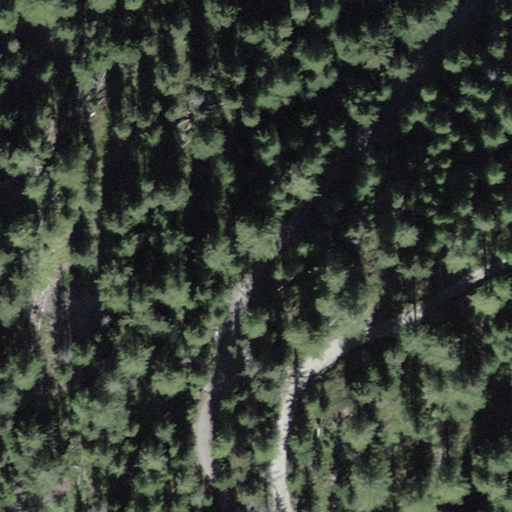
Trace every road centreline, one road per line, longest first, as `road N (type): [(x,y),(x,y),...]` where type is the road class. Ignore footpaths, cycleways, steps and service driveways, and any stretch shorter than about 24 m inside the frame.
road 1 (track): [(236,511),(210,480),(202,436),(240,299),(467,0)]
road 2 (track): [(511,263),(303,373),(286,409),(280,462),(287,511)]
